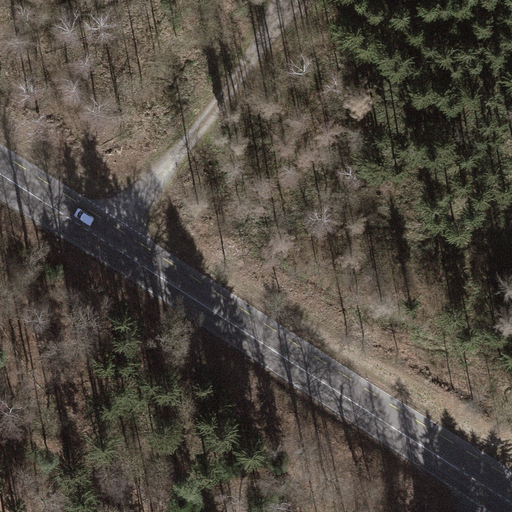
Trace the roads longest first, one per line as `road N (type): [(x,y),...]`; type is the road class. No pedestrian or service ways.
road 1 (secondary): [(511,499),(0,170)]
road 2 (track): [(110,241),(255,53),(281,0)]
